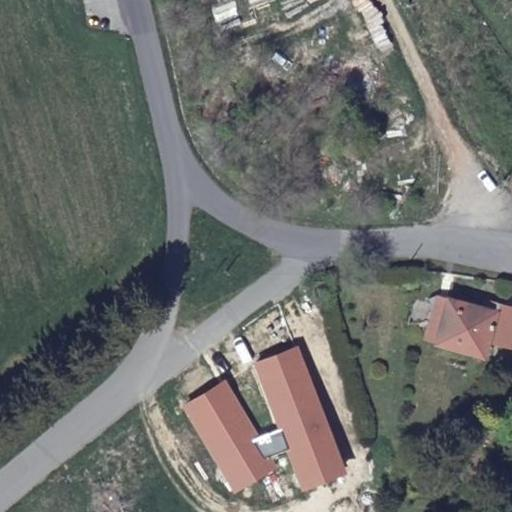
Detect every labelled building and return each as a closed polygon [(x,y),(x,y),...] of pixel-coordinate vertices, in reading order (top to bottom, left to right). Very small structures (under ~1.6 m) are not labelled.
[(480,302),(435,288),(420,332),(478,351),(483,335),(493,306),(480,302)] [(511,304),(482,295),(480,302),(493,306),(483,335),(507,343),(511,327),(511,304)] [(299,347),(256,363),(282,430),(288,447),(305,490),(348,473),(299,347)] [(226,382),(185,406),(235,491),(277,466),(270,454),(261,439),(226,382)] [(282,430),(261,439),(270,454),(288,447),(282,430)]
